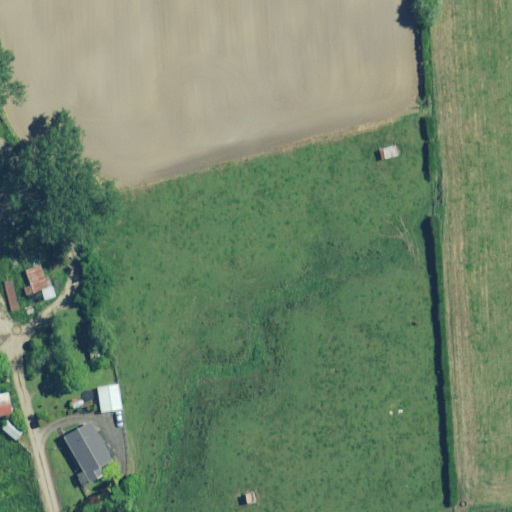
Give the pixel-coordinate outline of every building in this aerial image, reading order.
[(397,156),(395,147),(380,150),(382,159),(397,156)] [(10,272),(2,242),(0,242),(0,267),(2,274),(10,272)] [(39,265),(25,270),(32,291),(47,286),(39,265)] [(54,297),(51,287),(41,290),(43,300),(54,297)] [(121,409),(117,385),(97,388),(101,413),(121,409)] [(0,416),(12,414),(8,394),(0,394),(0,416)] [(23,431),(8,419),(1,428),(15,440),(23,431)] [(110,460),(90,424),(63,439),(88,483),(104,474),(100,466),(110,460)]
